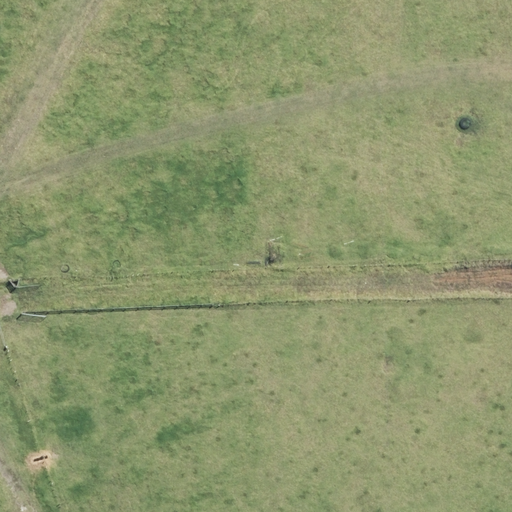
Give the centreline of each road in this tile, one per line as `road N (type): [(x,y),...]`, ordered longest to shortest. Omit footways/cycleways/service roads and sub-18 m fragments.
road 1 (track): [(511,281),(44,297)]
road 2 (track): [(0,162),(96,0)]
